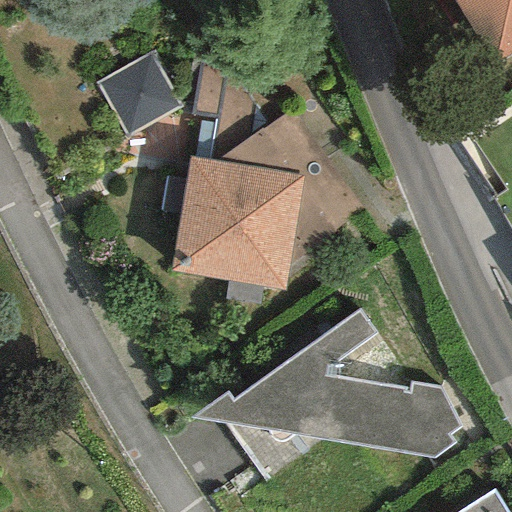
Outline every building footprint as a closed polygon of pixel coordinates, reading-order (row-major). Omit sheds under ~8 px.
[(511,0),(454,0),(496,65),(511,54),(511,0)] [(151,53),(95,84),(125,138),(181,107),(151,53)] [(256,72),(199,63),(190,114),(215,117),(206,160),(215,161),(249,137),(256,72)] [(206,160),(187,157),(169,271),(228,281),(224,300),(258,304),(261,288),(284,292),(287,267),(360,209),(290,108),(249,137),(215,161),(206,160)] [(374,334),(357,312),(232,402),(227,394),(190,418),(432,458),(453,443),(447,435),(459,428),(438,388),(410,383),(409,394),(402,393),(403,389),(333,377),(336,362),(374,334)] [(505,511),(492,490),(456,511),(505,511)]
